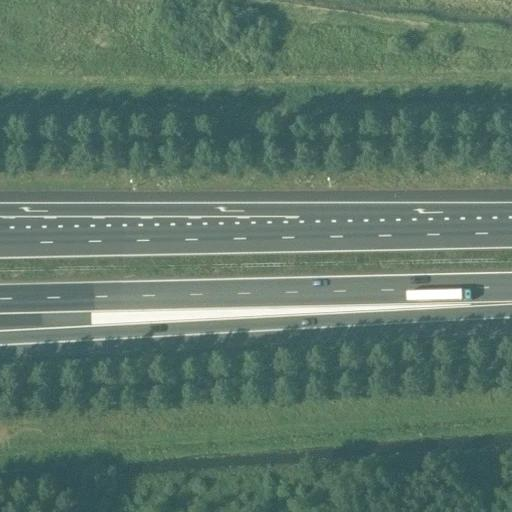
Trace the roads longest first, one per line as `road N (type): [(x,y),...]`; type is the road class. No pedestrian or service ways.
road 1 (motorway): [(0,339),(476,313),(511,303)]
road 2 (motorway): [(511,225),(0,236)]
road 3 (motorway): [(0,298),(511,287)]
